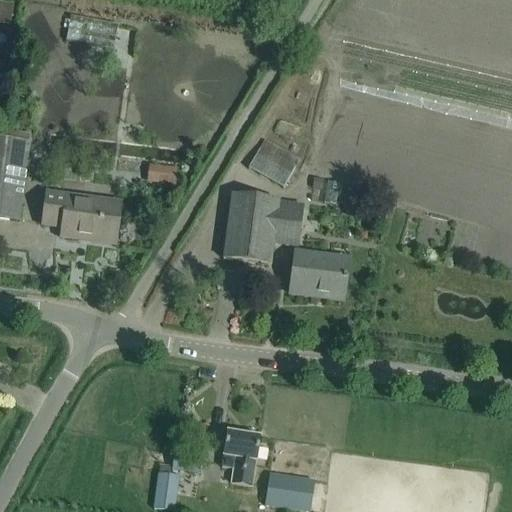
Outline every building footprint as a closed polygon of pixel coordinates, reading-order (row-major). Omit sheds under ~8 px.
[(0,2),(0,25),(10,27),(13,4),(0,2)] [(218,111),(204,106),(196,128),(210,133),(218,111)] [(303,127),(305,116),(290,114),(289,125),(303,127)] [(0,139),(0,220),(18,223),(29,144),(0,139)] [(264,142),(248,170),(281,189),(298,161),(264,142)] [(149,165),(146,183),(173,187),(175,170),(149,165)] [(338,186),(327,184),(324,204),(335,206),(338,186)] [(119,204),(100,202),(46,195),(41,227),(61,229),(60,239),(114,246),(119,204)] [(278,203),(250,199),(231,197),(222,260),(270,267),(273,245),(296,248),(302,207),(278,203)] [(347,261),(294,254),(289,296),(318,300),(318,295),(341,298),(341,303),(342,303),(347,261)] [(226,434),(223,453),(221,469),(233,471),(231,485),(250,488),(254,462),(255,462),(259,439),(226,434)] [(173,457),(171,471),(198,475),(200,461),(173,457)] [(158,475),(153,511),(161,511),(173,511),(178,477),(158,475)] [(269,476),(264,508),(292,511),(308,511),(313,483),(269,476)]
